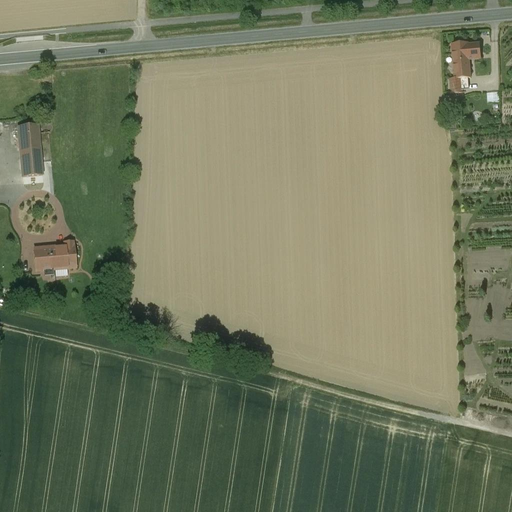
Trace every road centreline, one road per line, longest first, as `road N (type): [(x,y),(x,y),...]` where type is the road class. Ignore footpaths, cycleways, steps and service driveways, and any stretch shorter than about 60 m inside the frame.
road 1 (track): [(511,433),(0,311)]
road 2 (secondary): [(511,14),(0,60)]
